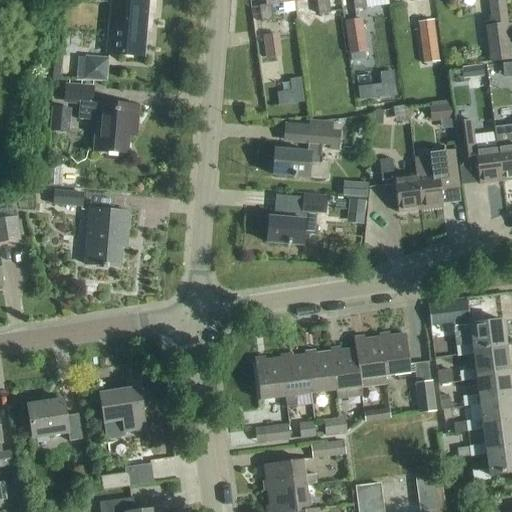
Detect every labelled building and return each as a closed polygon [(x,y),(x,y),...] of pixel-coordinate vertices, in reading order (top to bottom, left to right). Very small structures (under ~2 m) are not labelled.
[(142,58),(147,0),(111,0),(107,55),(142,58)] [(293,0),(264,0),(266,6),(259,7),(261,23),(273,22),(270,6),(293,3),(293,0)] [(293,0),(293,3),(312,0),(316,0),(319,15),(330,14),(327,0),(293,0)] [(352,0),(354,10),(366,9),(364,0),(352,0)] [(511,61),(511,37),(511,26),(508,26),(504,0),(499,0),(488,2),(491,26),(485,27),(489,64),(511,61)] [(344,22),(349,56),(366,53),(361,20),(344,22)] [(439,63),(433,21),(417,24),(423,65),(439,63)] [(281,59),(278,36),(262,38),(265,61),(281,59)] [(85,57),(83,81),(106,83),(108,59),(85,57)] [(462,81),(483,78),(482,66),(461,69),(462,81)] [(138,107),(99,104),(93,104),(94,87),(65,85),(63,105),(79,106),(78,121),(98,122),(95,153),(125,155),(128,120),(137,121),(138,107)] [(430,105),(431,108),(429,108),(431,124),(451,121),(449,103),(430,105)] [(53,108),(51,132),(69,134),(71,109),(53,108)] [(372,151),(390,152),(391,127),(382,126),(383,112),(374,112),(373,125),(374,125),(372,151)] [(332,124),(310,122),(307,154),(274,152),(272,176),(328,181),(329,161),(320,160),(321,146),(330,147),(330,152),(338,153),(340,132),(331,131),(332,124)] [(453,124),(457,160),(475,157),(479,186),(501,183),(496,148),(494,134),(473,136),(471,122),(453,124)] [(511,126),(493,129),(494,134),(496,148),(501,183),(511,181),(511,126)] [(454,152),(447,153),(429,155),(429,159),(413,161),(420,211),(442,208),(442,206),(460,203),(458,190),(459,189),(454,152)] [(413,161),(415,177),(394,179),(391,160),(379,162),(382,187),(394,186),(398,214),(420,211),(413,161)] [(342,197),(366,198),(367,185),(344,183),(342,197)] [(53,206),(82,209),(84,194),(53,191),(53,194),(47,193),(46,204),(53,204),(53,206)] [(303,222),(269,219),(267,244),(302,247),(303,233),(316,234),(317,228),(314,227),(316,214),(324,215),(325,201),(303,199),(302,213),(304,213),(303,222)] [(348,201),(347,216),(364,218),(365,203),(348,201)] [(0,244),(21,241),(17,218),(16,218),(15,208),(1,211),(1,213),(0,213),(0,244)] [(126,250),(129,214),(90,211),(85,266),(120,269),(121,250),(126,250)] [(467,302),(428,308),(431,329),(470,323),(467,302)] [(505,348),(502,322),(468,326),(471,346),(456,348),(457,358),(473,356),(472,352),(505,348)] [(405,336),(379,339),(384,378),(386,378),(410,375),(405,336)] [(384,378),(379,339),(354,342),(355,350),(359,381),(360,381),(361,389),(387,386),(386,378),(384,378)] [(472,352),(473,356),(475,371),(459,373),(460,383),(476,381),(475,377),(509,373),(505,348),(472,352)] [(355,350),(330,353),(335,392),(336,400),(362,397),(361,389),(360,381),(359,381),(355,350)] [(330,353),(305,357),(310,396),(335,392),(330,353)] [(280,360),(285,399),(287,409),(296,408),(295,398),(310,396),(305,357),(280,360)] [(285,399),(280,360),(255,363),(260,402),(285,399)] [(414,385),(418,414),(435,412),(432,383),(430,383),(428,364),(414,365),(416,385),(414,385)] [(475,377),(476,381),(478,396),(462,398),(463,408),(479,406),(479,402),(511,398),(509,373),(475,377)] [(139,389),(99,396),(102,416),(106,438),(110,441),(124,438),(127,433),(145,430),(139,389)] [(452,395),(440,397),(442,411),(454,409),(452,395)] [(26,401),(32,439),(68,434),(69,443),(82,441),(78,416),(65,418),(62,402),(44,405),(42,397),(41,397),(41,399),(26,401)] [(479,402),(479,406),(481,421),(452,425),(453,435),(482,431),(482,427),(511,423),(511,398),(479,402)] [(364,413),(365,423),(390,419),(389,409),(364,413)] [(289,441),(285,412),(277,413),(278,427),(263,429),(265,444),(289,441)] [(341,435),(339,420),(338,419),(323,422),(325,437),(341,435)] [(299,425),(300,440),(315,438),(314,423),(299,425)] [(511,423),(482,427),(482,431),(484,446),(456,450),(457,460),(486,456),(485,452),(511,448),(511,423)] [(3,453),(0,433),(0,468),(13,466),(11,452),(3,453)] [(310,446),(312,460),(345,456),(344,442),(310,446)] [(511,448),(485,452),(486,456),(488,471),(472,473),(473,483),(489,481),(489,478),(511,474),(511,448)] [(303,461),(264,467),(267,492),(306,487),(317,485),(315,475),(305,476),(303,461)] [(100,478),(102,492),(153,484),(151,465),(124,469),(125,474),(100,478)] [(417,492),(441,489),(439,478),(415,481),(417,492)] [(357,503),(381,500),(379,486),(355,489),(357,503)] [(309,511),(306,487),(267,492),(269,511),(309,511)] [(442,501),(441,489),(417,492),(418,504),(442,501)] [(156,511),(156,510),(143,511),(134,511),(133,499),(99,504),(99,511),(156,511)] [(382,511),(381,500),(357,503),(358,511),(382,511)] [(443,511),(442,501),(418,504),(419,511),(443,511)]
